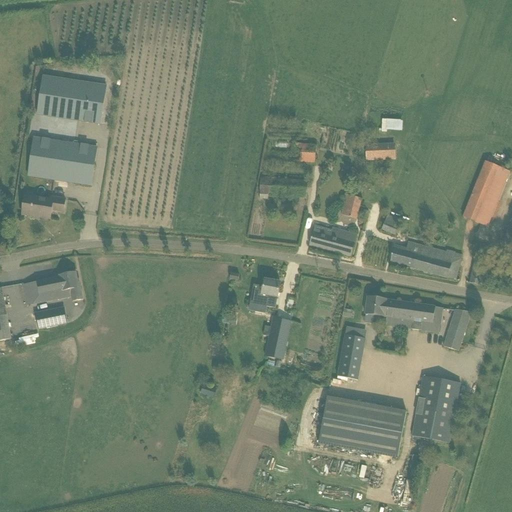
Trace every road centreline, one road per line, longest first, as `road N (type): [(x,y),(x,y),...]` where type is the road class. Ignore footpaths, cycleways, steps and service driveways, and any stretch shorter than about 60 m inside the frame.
road 1 (unclassified): [(511,300),(165,242),(57,247),(0,262)]
road 2 (unknown): [(498,297),(483,342),(458,360),(386,355),(368,327)]
